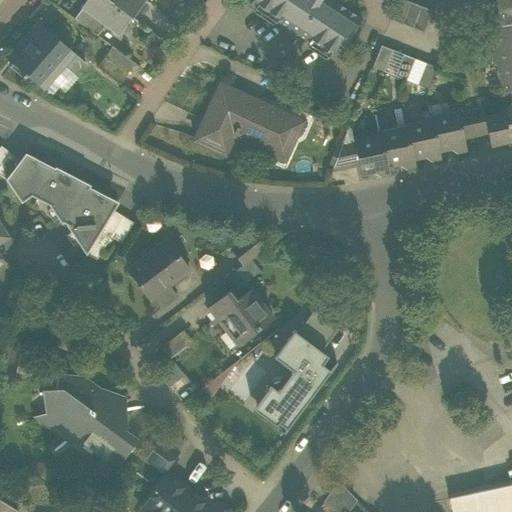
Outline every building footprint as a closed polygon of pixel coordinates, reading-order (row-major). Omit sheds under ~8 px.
[(117,35),(131,17),(107,0),(84,0),(79,8),(81,9),(104,26),(117,35)] [(107,0),(131,17),(143,0),(107,0)] [(180,0),(198,13),(205,3),(200,0),(180,0)] [(297,35),(334,59),(360,19),(331,0),(251,0),(249,4),(286,28),(285,30),(296,37),(297,35)] [(397,0),(390,19),(422,32),(431,11),(403,0),(397,0)] [(511,0),(495,0),(500,25),(511,22),(511,0)] [(74,19),(97,35),(104,26),(81,9),(74,19)] [(500,86),(508,84),(511,83),(511,22),(500,25),(487,27),(491,44),(488,47),(493,67),(497,69),(500,86)] [(26,76),(41,89),(43,87),(62,64),(73,52),(56,38),(57,36),(46,26),(44,28),(39,23),(14,52),(19,56),(12,64),(9,67),(23,79),(26,76)] [(144,42),(165,57),(172,48),(151,32),(144,42)] [(372,67),(383,72),(391,50),(380,46),(372,67)] [(97,66),(120,83),(134,64),(111,47),(97,66)] [(391,50),(383,72),(394,76),(403,55),(391,50)] [(7,59),(12,64),(19,56),(14,52),(7,59)] [(62,64),(74,75),(85,63),(73,52),(62,64)] [(394,76),(405,80),(414,59),(403,55),(394,76)] [(425,63),(414,59),(405,80),(416,85),(425,63)] [(416,85),(427,89),(436,68),(425,63),(416,85)] [(58,88),(64,93),(77,77),(74,75),(62,64),(43,87),(51,95),(58,88)] [(511,83),(508,84),(511,99),(511,100),(505,111),(500,112),(501,113),(494,114),(494,115),(486,117),(486,116),(484,117),(483,117),(487,134),(489,146),(511,141),(511,83)] [(268,152),(283,159),(300,123),(255,102),(255,103),(241,97),(242,96),(220,85),(204,121),(196,139),(195,140),(224,154),(232,137),(234,139),(235,136),(240,128),(272,143),(268,152)] [(482,108),(469,110),(475,136),(487,134),(483,117),(484,117),(482,108)] [(430,116),(431,118),(438,152),(449,149),(455,153),(466,151),(463,139),(458,113),(457,110),(430,116)] [(463,139),(475,136),(469,110),(458,113),(463,139)] [(405,124),(405,126),(412,160),(424,158),(430,161),(439,159),(438,152),(431,118),(405,124)] [(379,132),(380,134),(387,168),(398,165),(404,169),(414,167),(412,160),(405,126),(379,132)] [(240,128),(235,136),(268,152),(272,143),(240,128)] [(388,175),(387,168),(380,134),(354,139),(354,140),(352,141),(358,166),(360,175),(373,173),(379,177),(388,175)] [(331,171),(331,172),(358,166),(352,141),(341,144),(331,171)] [(0,175),(5,179),(19,160),(0,146),(0,175)] [(85,254),(118,202),(89,187),(90,185),(54,167),(54,168),(25,153),(19,160),(5,179),(20,202),(30,196),(49,205),(48,205),(61,224),(62,222),(66,224),(66,225),(85,254)] [(110,237),(120,243),(133,223),(113,210),(99,232),(109,239),(110,237)] [(0,258),(1,258),(0,256),(0,253),(4,251),(0,245),(0,243),(8,238),(0,224),(0,258)] [(86,254),(96,261),(109,239),(99,232),(86,254)] [(231,250),(242,265),(265,247),(253,233),(231,250)] [(127,270),(150,300),(153,297),(168,286),(189,270),(166,240),(127,270)] [(217,300),(218,302),(229,293),(243,282),(235,271),(209,290),(217,300)] [(175,296),(168,286),(153,297),(161,307),(175,296)] [(249,290),(235,301),(222,311),(218,314),(240,342),(271,318),(249,290)] [(217,300),(214,303),(218,308),(219,307),(222,311),(235,301),(229,293),(218,302),(217,300)] [(218,314),(222,311),(219,307),(218,308),(214,303),(206,308),(213,318),(218,314)] [(338,329),(313,310),(296,333),(295,334),(320,353),(321,352),(338,329)] [(218,314),(213,318),(236,346),(240,342),(218,314)] [(160,347),(169,359),(191,342),(182,330),(160,347)] [(273,358),(276,360),(295,334),(296,333),(293,331),(273,358)] [(320,353),(295,334),(276,360),(292,372),(277,392),(272,388),(257,408),(277,424),(286,430),(330,371),(328,370),(321,365),(325,360),(328,357),(321,352),(320,353)] [(332,365),(325,360),(321,365),(328,370),(332,365)] [(96,444),(98,445),(112,426),(125,408),(116,410),(113,400),(95,391),(80,380),(60,378),(58,393),(52,394),(57,413),(39,418),(69,440),(80,432),(87,437),(96,444)] [(275,426),(277,424),(257,408),(272,388),(269,386),(252,409),(275,426)] [(99,461),(111,470),(131,443),(121,436),(122,434),(112,426),(98,445),(96,444),(93,449),(103,456),(99,461)] [(89,454),(93,449),(96,444),(87,437),(80,448),(89,454)] [(145,459),(164,473),(178,454),(159,440),(145,459)] [(105,479),(111,470),(99,461),(93,470),(105,479)] [(141,510),(143,511),(172,511),(188,490),(167,475),(141,510)] [(324,502),(338,511),(345,511),(354,500),(344,489),(337,484),(324,502)] [(511,511),(511,484),(447,499),(450,511),(511,511)] [(204,511),(209,506),(188,490),(172,511),(204,511)] [(0,511),(17,511),(0,501),(0,511)] [(211,511),(232,511),(219,502),(211,511)]
